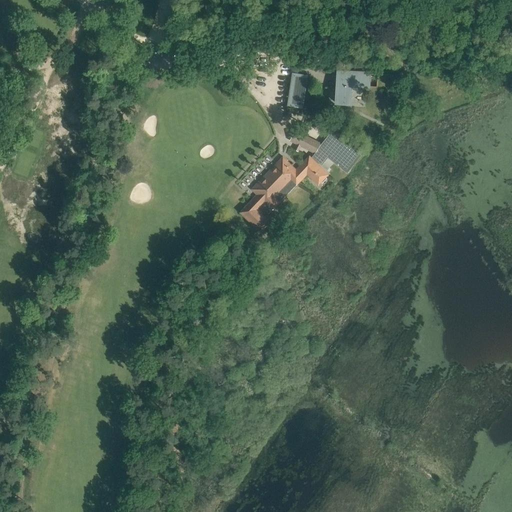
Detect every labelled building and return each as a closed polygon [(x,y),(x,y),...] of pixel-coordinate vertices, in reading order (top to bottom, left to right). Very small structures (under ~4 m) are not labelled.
[(393,76),(393,75),(338,71),(336,103),(350,104),(351,83),(358,83),(358,86),(369,87),(370,77),(377,77),(376,87),(392,88),(393,76)] [(294,75),(289,105),(301,107),(302,107),(307,76),(294,74),(293,75),(294,75)] [(321,144),(319,147),(324,152),(349,171),(361,155),(332,131),(321,144)] [(297,132),(292,141),(297,143),(302,146),(315,152),(315,153),(315,152),(322,156),(324,152),(319,147),(321,144),(320,144),(320,143),(305,136),(297,132)] [(327,178),(326,176),(328,174),(309,156),(300,166),(300,167),(302,165),(303,166),(298,172),(304,177),(307,174),(318,184),(321,182),(322,183),(327,178)] [(298,172),(283,157),(267,173),(288,193),(304,177),(298,172)] [(252,189),(259,196),(272,209),(288,193),(267,173),(252,189)] [(256,200),(253,198),(239,212),(261,233),(272,222),(266,216),(272,209),(259,196),(256,200)]
